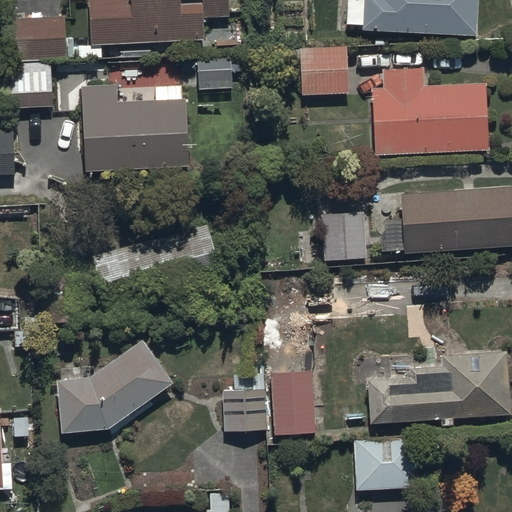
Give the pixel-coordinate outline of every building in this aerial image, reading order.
[(9,58),(52,57),(69,56),(67,12),(29,13),(28,0),(10,0),(10,13),(8,13),(9,58)] [(90,0),(92,38),(206,35),(205,13),(229,13),(228,0),(90,0)] [(363,21),(363,25),(479,30),(480,0),(347,0),(346,20),(363,21)] [(348,88),(348,42),(301,42),(301,88),(348,88)] [(52,57),(9,58),(10,103),(53,102),(52,57)] [(385,83),(373,83),(375,148),(490,144),(488,80),(425,80),(425,63),(385,63),(385,83)] [(118,80),(83,81),(86,164),(190,161),(188,94),(118,96),(118,80)] [(0,125),(0,169),(15,168),(13,125),(0,125)] [(511,182),(401,189),(403,214),(382,215),(384,246),(405,245),(405,247),(511,240),(511,182)] [(364,209),(322,210),(323,255),(366,253),(364,209)] [(223,273),(207,219),(94,251),(111,306),(223,273)] [(94,316),(94,272),(38,273),(39,317),(94,316)] [(62,427),(109,424),(174,377),(143,333),(90,371),(58,374),(62,427)] [(367,375),(371,418),(442,413),(443,420),(454,419),(453,412),(511,408),(507,345),(443,350),(443,361),(411,363),(412,372),(367,375)] [(270,367),(275,430),(317,426),(312,364),(270,367)] [(223,386),(225,428),(267,426),(265,373),(254,373),(254,385),(245,385),(245,370),(234,370),(235,385),(223,386)] [(0,484),(11,484),(10,458),(3,458),(0,395),(0,484)] [(356,436),(357,484),(420,482),(419,434),(356,436)] [(233,511),(231,511),(230,511),(230,489),(209,490),(209,511),(207,511),(206,511),(233,511)] [(447,511),(447,499),(421,501),(421,511),(447,511)]
